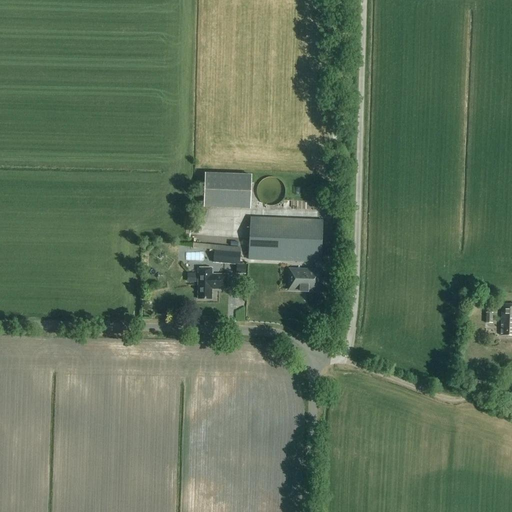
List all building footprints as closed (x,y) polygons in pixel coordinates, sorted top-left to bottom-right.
[(205,174),(204,208),(250,209),(251,175),(205,174)] [(260,184),(258,188),(257,193),(258,197),(260,201),(263,204),(267,206),(271,207),(276,206),(280,204),(283,201),(285,197),(286,193),(285,188),(283,184),(280,181),(276,179),(271,178),(267,179),(263,181),(260,184)] [(251,218),(248,260),(321,263),(323,221),(251,218)] [(239,265),(241,249),(209,246),(209,251),(219,252),(218,265),(237,266),(236,274),(245,275),(246,265),(239,265)] [(212,275),(212,268),(198,268),(198,300),(211,300),(211,289),(227,289),(227,275),(212,275)] [(320,293),(321,270),(288,269),(287,292),(320,293)] [(511,336),(511,305),(502,305),(501,336),(511,336)]
